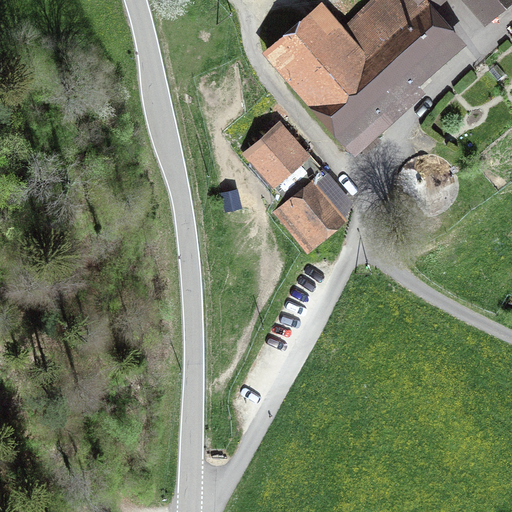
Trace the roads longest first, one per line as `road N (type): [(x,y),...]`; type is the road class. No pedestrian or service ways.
road 1 (tertiary): [(190,511),(190,257),(135,0)]
road 2 (track): [(360,244),(428,294),(511,336)]
